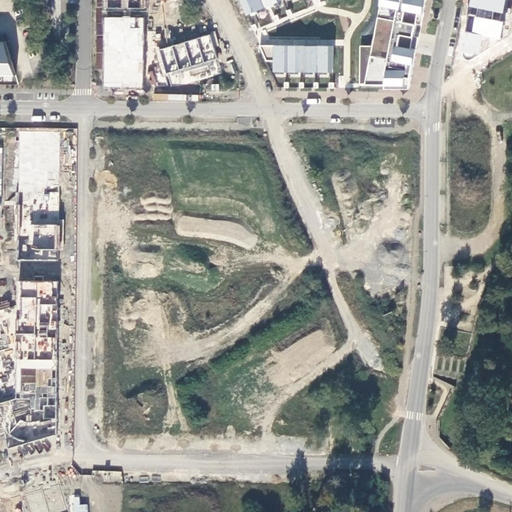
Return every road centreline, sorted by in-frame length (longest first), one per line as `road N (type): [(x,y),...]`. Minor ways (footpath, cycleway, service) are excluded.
road 1 (tertiary): [(83,108),(432,113)]
road 2 (residential): [(80,453),(83,108)]
road 3 (tertiary): [(432,113),(428,307),(410,444)]
road 4 (residential): [(80,453),(406,466)]
